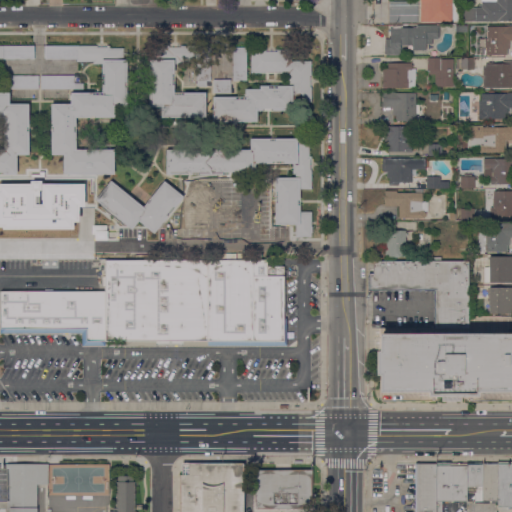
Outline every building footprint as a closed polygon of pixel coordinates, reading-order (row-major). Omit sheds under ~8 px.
[(460,0),(460,21),(452,21),(452,22),(421,22),(421,0),(460,0)] [(511,0),(511,21),(498,21),(498,22),(476,22),(476,21),(464,21),(464,8),(476,8),(476,7),(482,7),(482,0),(511,0)] [(418,1),(418,23),(390,23),(390,1),(418,1)] [(440,26),(439,38),(438,38),(438,39),(433,39),(432,44),(427,44),(427,51),(413,50),(413,45),(401,45),(401,56),(386,55),(385,54),(385,39),(391,39),(391,28),(400,28),(413,28),(413,27),(416,27),(417,26),(440,26)] [(511,41),(510,41),(510,49),(507,49),(507,55),(486,55),(486,52),(484,52),(484,50),(486,50),(486,47),(484,47),(484,40),(487,40),(487,38),(487,27),(508,27),(508,26),(511,26),(511,41)] [(0,46),(35,46),(35,59),(3,59),(3,62),(0,62),(0,93),(10,93),(10,104),(29,104),(29,155),(17,155),(17,175),(0,175),(0,150),(4,150),(4,118),(0,118),(0,46)] [(110,46),(110,49),(124,49),(124,60),(127,60),(127,107),(115,107),(115,118),(76,118),(76,150),(114,150),(114,175),(63,175),(63,155),(51,155),(51,104),(71,104),(71,93),(93,93),(93,95),(105,95),(105,93),(102,93),(102,64),(96,64),(96,62),(77,62),(77,59),(46,60),(46,46),(110,46)] [(149,60),(153,60),(153,48),(167,48),(167,46),(200,46),(200,48),(212,48),(212,81),(209,81),(209,86),(207,86),(207,87),(197,87),(197,62),(186,62),(186,64),(174,64),(174,93),(206,93),(206,118),(162,118),(162,108),(149,107),(149,60)] [(233,48),(246,48),(247,81),(234,81),(233,48)] [(245,97),(245,89),(260,89),(260,86),(287,86),(287,76),(288,76),(288,73),(251,73),(251,50),(292,50),(292,61),(311,61),(311,101),(292,101),(292,111),(257,111),(257,122),(213,122),(213,97),(245,97)] [(453,87),(436,87),(436,74),(429,74),(429,72),(427,72),(427,59),(441,59),(453,59),(453,87)] [(475,70),(461,70),(461,69),(457,69),(457,59),(475,59),(475,70)] [(511,88),(483,88),(483,67),(486,67),(486,64),(488,64),(488,62),(493,62),(493,64),(503,64),(503,61),(511,61),(511,88)] [(415,74),(417,74),(417,76),(415,76),(415,88),(408,87),(408,88),(383,88),(383,84),(382,84),(382,80),(383,80),(383,69),(388,69),(388,63),(411,64),(411,65),(413,65),(413,68),(412,68),(412,70),(415,70),(415,74)] [(39,76),(39,89),(0,89),(0,84),(6,84),(6,76),(39,76)] [(74,76),(74,83),(83,83),(84,89),(41,89),(41,76),(74,76)] [(231,80),(231,93),(214,93),(214,80),(231,80)] [(416,109),(419,109),(419,114),(417,114),(417,116),(419,116),(419,119),(417,119),(417,121),(396,122),(396,116),(393,116),(393,107),(383,107),(382,93),(395,93),(395,94),(416,93),(416,109)] [(481,94),(507,94),(507,93),(511,93),(511,108),(508,108),(508,114),(505,114),(505,119),(479,119),(479,117),(478,117),(478,114),(479,114),(479,101),(481,101),(481,94)] [(479,153),(479,152),(468,152),(467,126),(482,125),(482,127),(507,127),(507,125),(511,125),(511,141),(506,141),(506,153),(490,153),(486,153),(482,153),(480,153),(479,153)] [(383,126),(389,126),(389,127),(409,127),(409,144),(412,144),(412,152),(388,152),(388,151),(386,151),(386,146),(385,146),(385,139),(386,139),(386,136),(382,136),(383,126)] [(250,149),(250,139),(297,138),(298,142),(309,142),(309,156),(311,156),(312,189),(300,189),(300,212),(311,212),(311,226),(312,226),(312,233),(312,237),(296,237),(295,225),(275,225),(275,178),(296,178),(296,174),(293,174),(293,163),(255,164),(256,174),(166,175),(166,150),(250,149)] [(442,156),(428,156),(428,144),(442,144),(442,156)] [(412,183),(399,183),(399,185),(389,185),(389,178),(387,178),(387,171),(382,171),(382,158),(391,158),(391,159),(411,159),(412,183)] [(491,168),(484,168),(484,159),(494,159),(511,159),(511,184),(496,184),(496,185),(490,185),(490,177),(491,168)] [(475,188),(461,188),(461,177),(464,177),(464,174),(472,174),(472,177),(475,177),(475,188)] [(440,189),(427,188),(427,177),(440,177),(440,189)] [(143,207),(164,181),(184,197),(154,234),(139,221),(132,230),(95,200),(111,180),(143,207)] [(399,206),(385,206),(385,200),(383,200),(383,197),(385,197),(385,191),(397,191),(397,193),(416,193),(416,190),(423,190),(423,193),(422,193),(422,202),(428,202),(428,211),(424,211),(424,213),(426,213),(426,216),(425,216),(425,218),(399,218),(399,206)] [(488,192),(511,192),(511,217),(491,217),(491,213),(489,213),(489,211),(490,211),(490,208),(488,208),(488,192)] [(474,220),(461,220),(461,208),(474,209),(474,220)] [(477,233),(478,252),(507,252),(507,238),(511,237),(511,223),(486,224),(486,233),(477,233)] [(406,233),(407,233),(407,234),(408,234),(408,237),(406,237),(406,257),(386,257),(385,231),(406,231),(406,233)] [(511,282),(485,282),(484,267),(489,267),(489,257),(511,257),(511,282)] [(283,278),(285,278),(284,345),(253,344),(206,344),(105,343),(86,343),(86,330),(1,330),(1,294),(105,294),(105,262),(207,261),(253,262),(268,262),(268,268),(283,268),(283,278)] [(434,292),(370,291),(370,274),(373,274),(373,262),(468,262),(468,329),(433,329),(434,292)] [(489,288),(511,288),(511,313),(489,314),(489,288)] [(468,329),(467,333),(511,333),(511,401),(469,401),(467,399),(467,395),(463,395),(463,402),(443,402),(443,395),(437,395),(437,399),(435,401),(383,401),(380,399),(380,393),(378,393),(379,376),(376,376),(376,351),(379,351),(379,333),(433,334),(433,329),(468,329)] [(436,464),(436,461),(452,461),(452,464),(467,464),(467,493),(467,502),(448,502),(448,503),(445,503),(445,501),(442,501),(442,511),(436,511),(436,465),(436,464)] [(511,507),(498,507),(498,501),(497,501),(497,463),(498,463),(498,462),(511,462),(511,507)] [(243,511),(180,511),(180,475),(182,475),(182,464),(243,463),(243,465),(243,511)] [(475,502),(475,493),(467,493),(467,464),(482,463),(482,501),(475,502)] [(482,501),(482,463),(497,463),(497,501),(482,501)] [(47,465),(48,485),(37,485),(37,511),(10,511),(10,468),(7,468),(7,465),(47,465)] [(416,511),(416,465),(436,465),(436,511),(416,511)] [(312,470),(313,509),(255,509),(255,470),(312,470)] [(113,511),(113,508),(116,508),(116,482),(118,482),(118,476),(134,476),(134,482),(136,482),(135,511),(113,511)]
